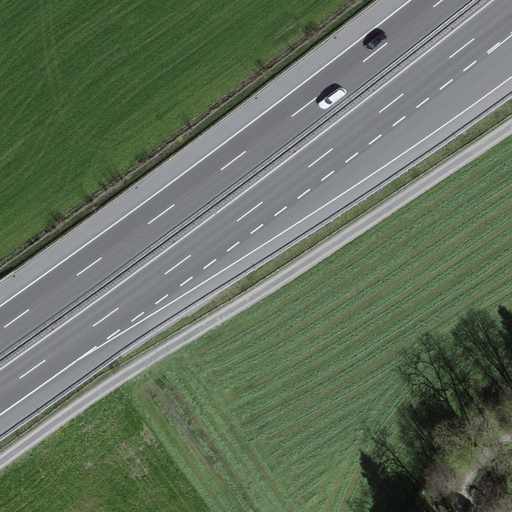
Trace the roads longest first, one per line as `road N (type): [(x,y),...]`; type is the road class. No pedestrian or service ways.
road 1 (track): [(0,485),(511,109)]
road 2 (motorway): [(440,0),(0,329)]
road 3 (motorway): [(0,394),(296,178)]
road 4 (motorway): [(296,178),(511,9)]
road 5 (motorway): [(296,178),(511,23)]
